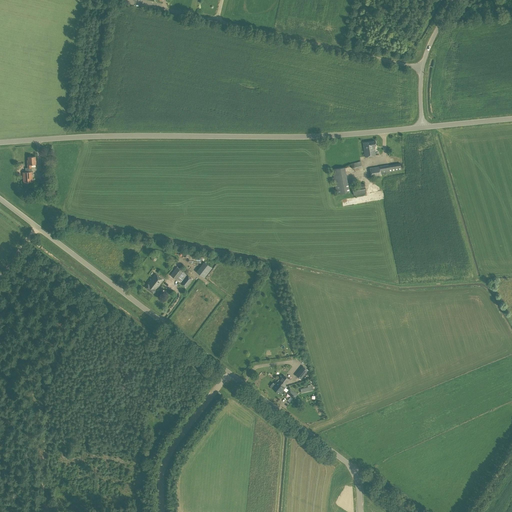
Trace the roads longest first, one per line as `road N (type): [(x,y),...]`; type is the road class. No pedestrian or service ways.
road 1 (tertiary): [(0,141),(301,137),(421,127)]
road 2 (unclassified): [(421,68),(128,0)]
road 3 (unclassified): [(229,373),(0,199)]
road 4 (unclassified): [(411,511),(229,373)]
road 5 (unclassified): [(158,511),(162,462),(229,373)]
